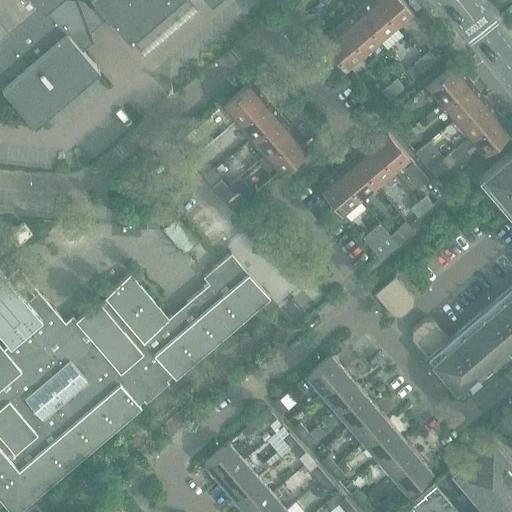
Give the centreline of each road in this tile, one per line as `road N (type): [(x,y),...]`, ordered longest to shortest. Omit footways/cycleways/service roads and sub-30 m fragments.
road 1 (residential): [(350,293),(343,271),(280,189),(349,132),(267,36)]
road 2 (residential): [(182,490),(158,457),(350,293)]
road 3 (residential): [(388,337),(457,415),(511,371)]
road 4 (residential): [(0,181),(88,181),(151,133)]
road 5 (residential): [(151,133),(267,36)]
road 6 (residential): [(388,337),(495,244)]
road 7 (residential): [(236,232),(151,133)]
